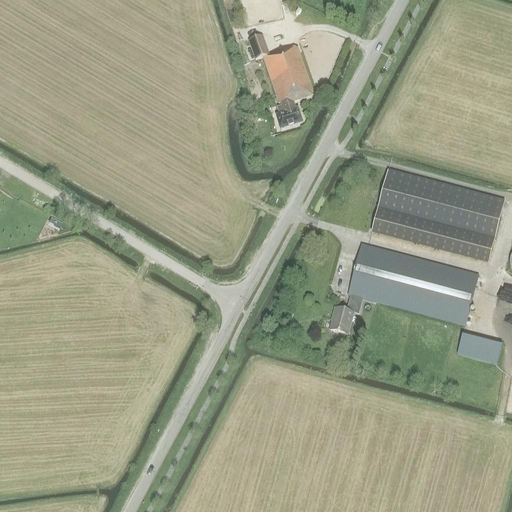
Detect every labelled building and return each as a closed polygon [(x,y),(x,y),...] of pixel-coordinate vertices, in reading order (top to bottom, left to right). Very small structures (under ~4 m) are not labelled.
[(294,103),(315,96),(298,48),(289,51),(289,49),(270,55),(264,36),(249,40),(256,60),(263,58),(278,104),(280,104),(281,107),(277,108),(279,115),(275,116),(280,131),(303,123),(298,109),(296,110),(294,103)] [(506,202),(389,171),(372,234),(489,265),(506,202)] [(362,246),(359,256),(349,296),(351,296),(346,312),(335,309),(332,321),(333,322),(330,331),(348,336),(353,314),(359,316),(363,300),(466,327),(479,277),(362,246)] [(511,291),(509,290),(500,314),(511,318),(511,291)] [(497,366),(502,345),(463,334),(458,356),(497,366)]
